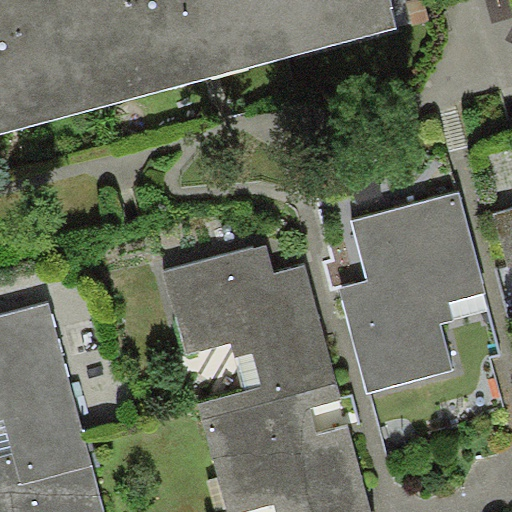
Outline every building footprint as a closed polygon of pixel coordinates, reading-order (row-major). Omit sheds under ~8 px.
[(0,0),(0,135),(397,29),(389,0),(0,0)] [(485,290),(458,192),(352,222),(368,280),(340,288),(368,391),(450,368),(438,324),(454,320),(448,300),(485,290)] [(511,207),(494,212),(509,265),(511,264),(511,207)] [(267,243),(164,271),(186,354),(230,342),(243,389),(198,401),(228,511),(243,511),(276,503),(277,511),(371,511),(350,432),(362,429),(352,394),(341,397),(304,263),(275,271),(267,243)] [(104,511),(48,302),(0,315),(0,511),(104,511)]
